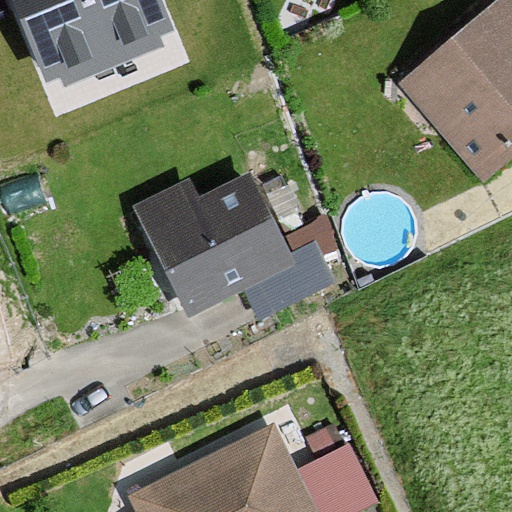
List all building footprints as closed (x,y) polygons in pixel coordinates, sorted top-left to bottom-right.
[(164,28),(153,0),(19,0),(50,74),(164,28)] [(511,0),(482,0),(389,82),(477,183),(511,152),(511,0)] [(240,171),(128,223),(174,320),(234,292),(246,319),(327,281),(310,245),(281,258),(240,171)] [(0,368),(15,367),(0,309),(0,368)] [(267,426),(126,501),(132,511),(359,511),(379,502),(344,444),(289,475),(267,426)]
